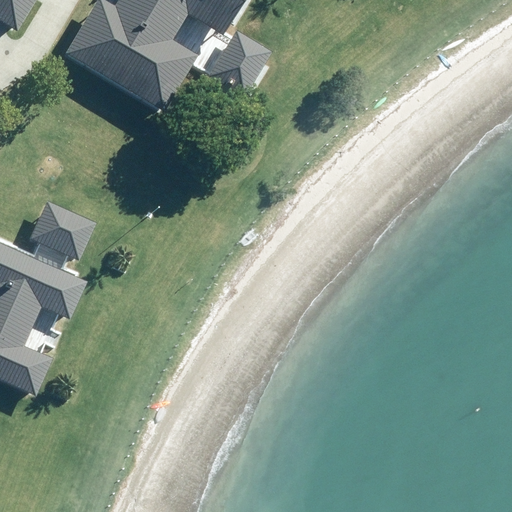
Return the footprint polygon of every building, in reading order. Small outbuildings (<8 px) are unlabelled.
[(37,0),(0,0),(0,36),(11,43),(37,0)] [(120,0),(117,14),(98,9),(62,69),(163,129),(197,73),(164,54),(181,26),(215,46),(242,0),(120,0)] [(267,65),(229,42),(202,88),(240,110),(267,65)] [(42,212),(26,248),(73,269),(89,233),(42,212)] [(68,329),(84,292),(0,257),(0,392),(31,406),(49,365),(23,354),(39,317),(68,329)]
